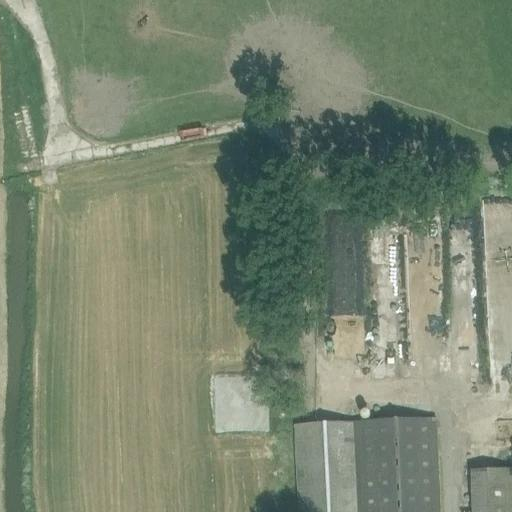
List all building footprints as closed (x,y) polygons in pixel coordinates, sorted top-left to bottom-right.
[(511,254),(511,228),(491,229),(492,255),(511,254)] [(322,241),(338,244),(340,232),(323,229),(322,241)] [(493,292),(507,292),(508,273),(494,272),(493,292)] [(439,511),(436,420),(296,426),(299,511),(439,511)] [(511,511),(511,470),(471,472),(472,511),(511,511)]
